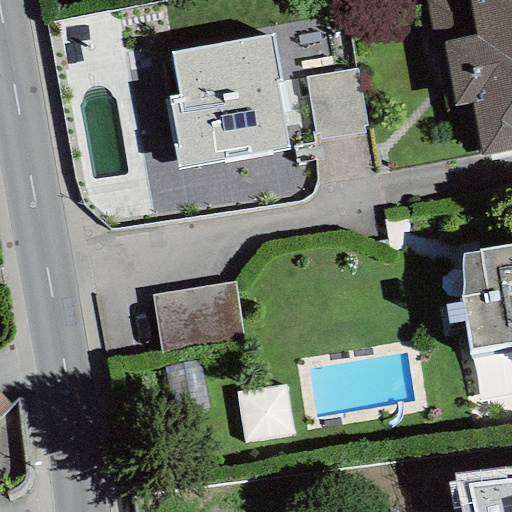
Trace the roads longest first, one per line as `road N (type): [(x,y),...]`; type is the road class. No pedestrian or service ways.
road 1 (unknown): [(32,255),(511,173)]
road 2 (tertiary): [(77,511),(0,68)]
